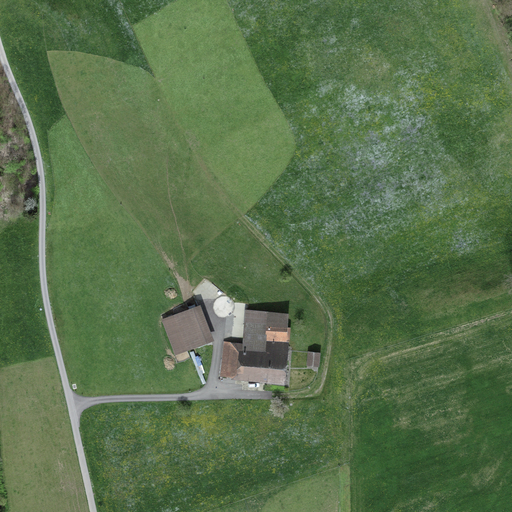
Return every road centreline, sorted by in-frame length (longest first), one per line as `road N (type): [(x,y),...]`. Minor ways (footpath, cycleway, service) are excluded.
road 1 (unclassified): [(94,511),(47,314),(40,167),(0,53)]
road 2 (track): [(197,155),(330,322),(323,378),(311,393),(272,396)]
